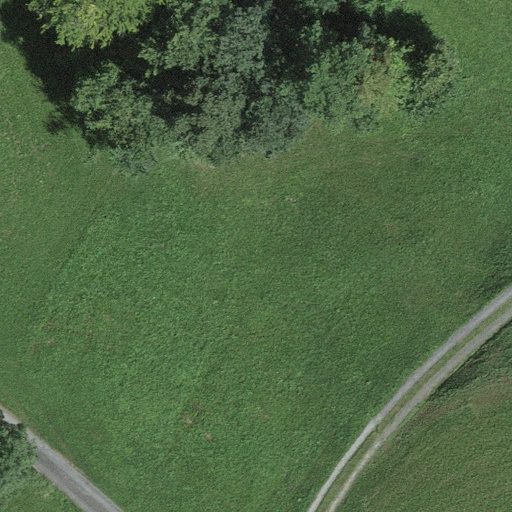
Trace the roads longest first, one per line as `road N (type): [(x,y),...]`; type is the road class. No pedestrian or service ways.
road 1 (track): [(321,511),(404,384),(511,290)]
road 2 (unclassified): [(104,511),(0,425)]
